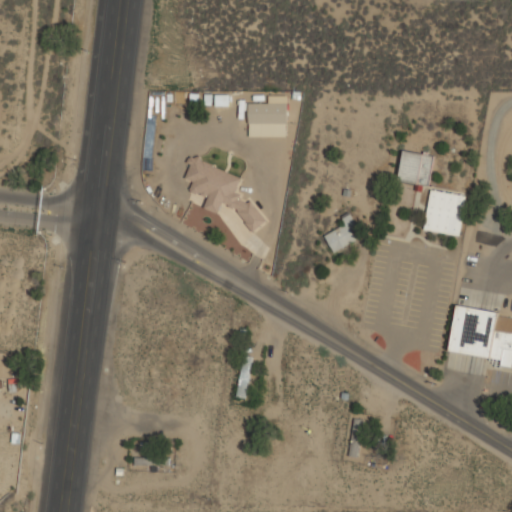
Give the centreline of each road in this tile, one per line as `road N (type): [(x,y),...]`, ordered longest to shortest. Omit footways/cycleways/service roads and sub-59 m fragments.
road 1 (tertiary): [(511,445),(144,224),(95,218)]
road 2 (primary): [(95,218),(61,511)]
road 3 (primary): [(122,0),(95,218)]
